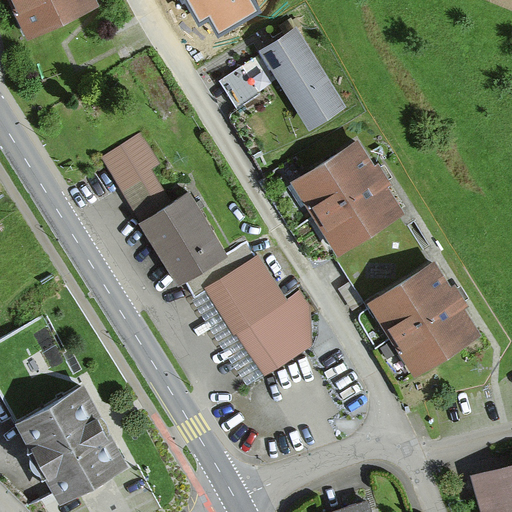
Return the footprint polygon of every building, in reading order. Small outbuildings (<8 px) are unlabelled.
[(88,0),(11,0),(28,39),(93,11),(88,0)] [(345,107),(299,34),(263,57),(309,129),(345,107)] [(140,140),(105,160),(179,281),(190,274),(260,388),(332,345),(295,285),(279,295),(247,244),(229,255),(190,192),(177,201),(140,140)] [(402,216),(358,143),(295,181),(339,254),(402,216)] [(434,265),(370,303),(413,375),(477,337),(434,265)] [(40,321),(0,342),(0,397),(56,502),(119,468),(40,321)] [(511,511),(511,470),(475,480),(483,511),(511,511)]
